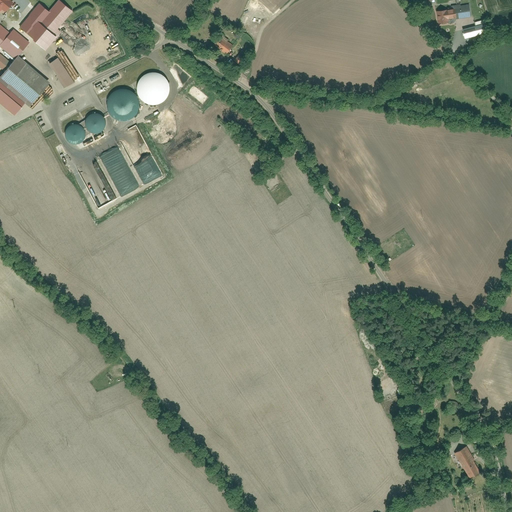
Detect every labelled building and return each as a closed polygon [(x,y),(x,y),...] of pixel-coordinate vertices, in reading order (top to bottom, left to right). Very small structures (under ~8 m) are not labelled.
[(10,0),(0,0),(0,12),(2,10),(5,13),(13,3),(10,0)] [(73,11),(59,0),(50,11),(40,3),(19,28),(31,38),(42,25),(53,34),(73,11)] [(444,17),(468,14),(466,0),(453,0),(450,0),(451,7),(434,9),(435,22),(445,21),(444,17)] [(0,66),(5,71),(11,63),(5,58),(8,54),(14,59),(17,55),(29,43),(13,30),(10,33),(0,24),(0,66)] [(482,40),(480,32),(462,35),(464,44),(482,40)] [(219,34),(211,45),(225,54),(232,44),(219,34)] [(248,51),(240,45),(231,58),(239,64),(248,51)] [(49,83),(17,55),(14,59),(11,63),(5,71),(0,75),(0,82),(24,103),(29,107),(49,83)] [(58,58),(49,64),(65,88),(74,82),(58,58)] [(153,73),(148,74),(144,77),(140,80),(138,85),(138,90),(139,95),(142,100),(147,103),(152,105),(157,105),(163,103),(167,99),(169,94),(170,88),(169,83),(166,79),(163,76),(158,74),(153,73)] [(416,78),(402,83),(405,89),(418,84),(416,78)] [(24,103),(0,82),(0,104),(14,116),(24,103)] [(123,89),(118,90),(114,92),(110,96),(108,101),(108,106),(109,111),(112,116),(116,119),(122,121),(127,121),(132,119),(136,115),(139,110),(140,104),(139,99),(136,95),(132,92),(128,89),(123,89)] [(104,117),(101,114),(97,113),(94,113),(90,115),(87,117),(86,120),(85,123),(86,126),(87,129),(89,132),(92,133),(95,134),(99,134),(102,132),(104,130),(106,127),(106,123),(105,120),(104,117)] [(84,127),(81,125),(77,124),(74,124),(70,125),(67,128),(66,130),(65,134),(66,137),(67,140),(69,142),(72,144),(75,145),(79,144),(82,143),(84,141),(86,137),(86,134),(85,130),(84,127)] [(121,134),(119,138),(130,163),(131,163),(133,160),(134,159),(136,156),(142,160),(141,161),(149,166),(151,171),(155,169),(157,173),(158,174),(137,127),(134,125),(128,128),(126,132),(121,134)] [(455,410),(455,409),(456,406),(454,402),(451,400),(450,400),(446,402),(445,406),(445,407),(447,410),(451,411),(455,410)] [(214,429),(209,425),(203,433),(208,437),(214,429)] [(472,459),(464,445),(451,452),(459,466),(460,465),(466,476),(477,470),(471,459),(472,459)]
